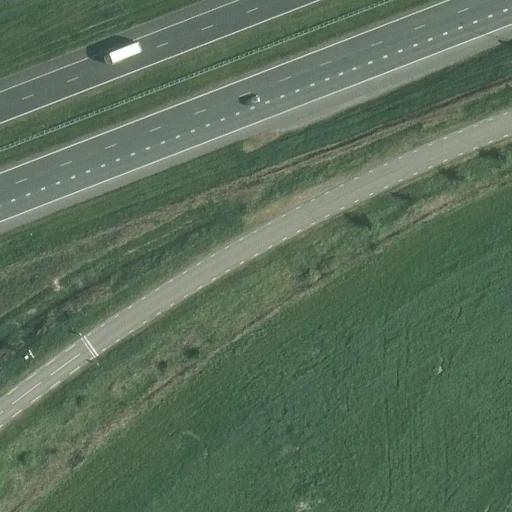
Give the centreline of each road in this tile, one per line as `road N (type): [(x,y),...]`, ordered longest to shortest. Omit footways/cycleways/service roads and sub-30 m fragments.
road 1 (tertiary): [(0,418),(84,352),(275,229),(511,121)]
road 2 (motorway): [(0,191),(495,0)]
road 3 (motorway): [(284,0),(0,111)]
